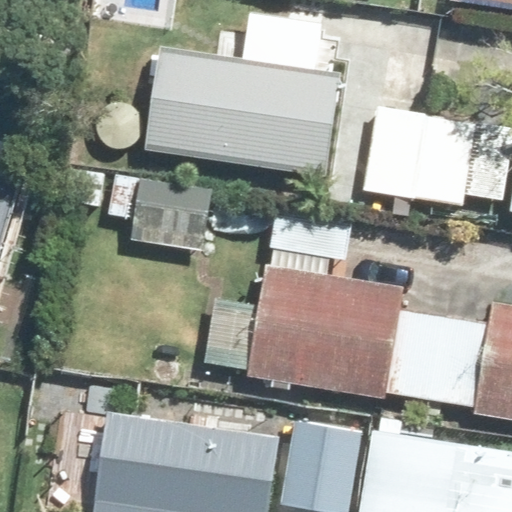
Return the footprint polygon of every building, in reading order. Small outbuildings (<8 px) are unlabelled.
[(152,143),(329,168),(343,66),(305,60),(308,39),(275,34),(272,56),(167,41),(152,143)] [(511,121),(382,104),(371,187),(469,200),(471,189),(510,194),(511,180),(511,121)] [(0,171),(0,259),(24,179),(0,171)] [(213,184),(116,178),(114,219),(131,220),(129,246),(209,251),(213,184)] [(258,364),(256,376),(391,394),(392,387),(437,394),(450,312),(403,306),(407,281),(366,274),(367,259),(352,257),(358,213),(281,201),(266,306),(218,299),(210,357),(258,364)] [(485,400),(484,408),(511,411),(511,300),(500,299),(497,319),(450,312),(437,394),(485,400)] [(150,329),(108,325),(105,359),(147,363),(150,329)] [(272,511),(284,429),(114,407),(99,511),(272,511)] [(333,412),(330,443),(365,447),(368,416),(333,412)] [(511,511),(511,444),(378,425),(365,511),(511,511)]
